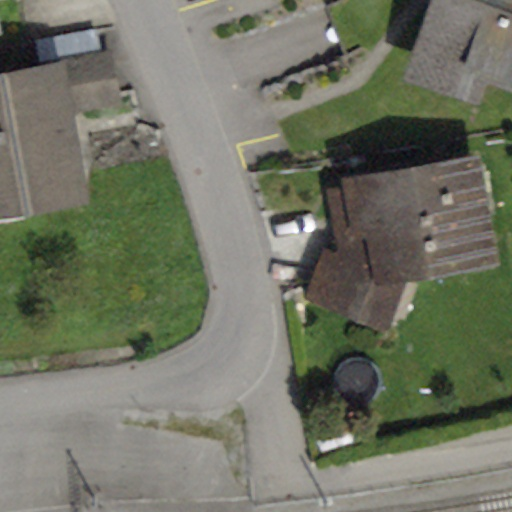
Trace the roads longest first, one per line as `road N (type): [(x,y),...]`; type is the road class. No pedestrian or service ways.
road 1 (residential): [(258,328),(223,212),(141,0)]
road 2 (residential): [(0,418),(186,390),(229,365),(258,328)]
road 3 (residential): [(283,493),(258,328)]
